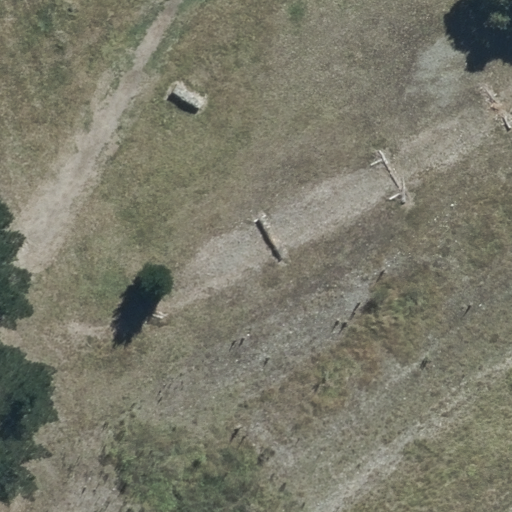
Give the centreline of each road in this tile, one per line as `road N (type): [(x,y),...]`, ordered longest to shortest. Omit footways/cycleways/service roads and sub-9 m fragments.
road 1 (track): [(511,74),(23,362)]
road 2 (track): [(511,218),(163,511)]
road 3 (track): [(79,511),(0,293)]
